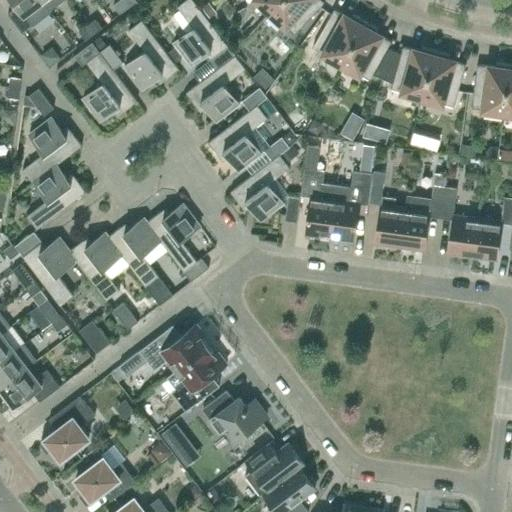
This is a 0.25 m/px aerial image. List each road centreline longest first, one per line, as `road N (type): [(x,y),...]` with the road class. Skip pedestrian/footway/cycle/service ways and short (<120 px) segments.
road 1 (residential): [(494,492),(362,475),(349,465),(223,292),(238,271)]
road 2 (residential): [(511,299),(238,271)]
road 3 (residential): [(238,271),(174,146),(117,199)]
road 4 (residential): [(494,492),(511,344)]
